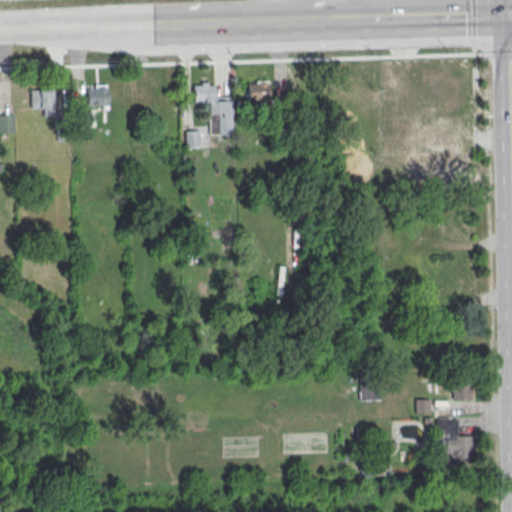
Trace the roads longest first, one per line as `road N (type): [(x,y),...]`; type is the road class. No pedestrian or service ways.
road 1 (secondary): [(510,15),(226,23)]
road 2 (secondary): [(226,23),(0,30)]
